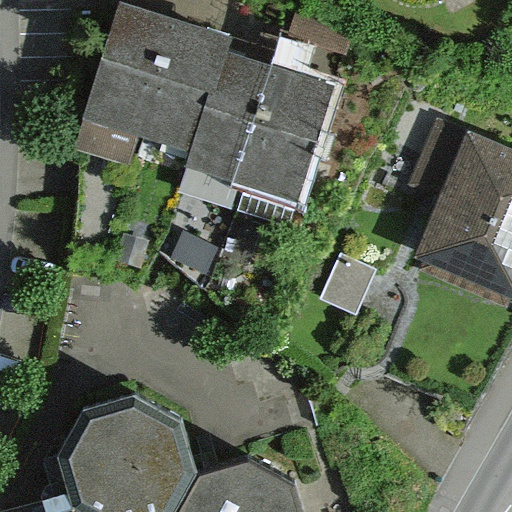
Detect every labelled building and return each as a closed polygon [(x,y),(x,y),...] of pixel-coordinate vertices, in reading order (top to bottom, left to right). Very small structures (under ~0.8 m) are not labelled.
[(146,134),(178,31),(127,15),(95,118),(146,134)] [(229,47),(178,31),(146,134),(197,150),(225,59),(229,47)] [(193,162),(244,178),(276,75),(225,59),(197,150),(193,162)] [(326,91),(276,75),(244,178),(294,193),(326,91)] [(511,147),(436,119),(414,179),(435,187),(410,252),(511,291),(511,147)] [(131,391),(77,407),(52,454),(70,509),(74,511),(171,511),(195,470),(178,415),(131,391)] [(195,470),(171,511),(302,511),(294,483),(244,455),(195,470)]
